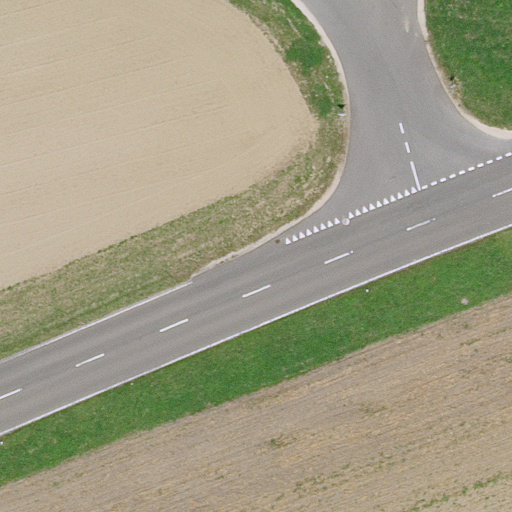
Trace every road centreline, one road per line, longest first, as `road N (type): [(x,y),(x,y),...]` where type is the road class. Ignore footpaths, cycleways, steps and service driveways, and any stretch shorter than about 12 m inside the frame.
road 1 (primary): [(0,403),(433,217)]
road 2 (residential): [(433,217),(409,128),(362,25)]
